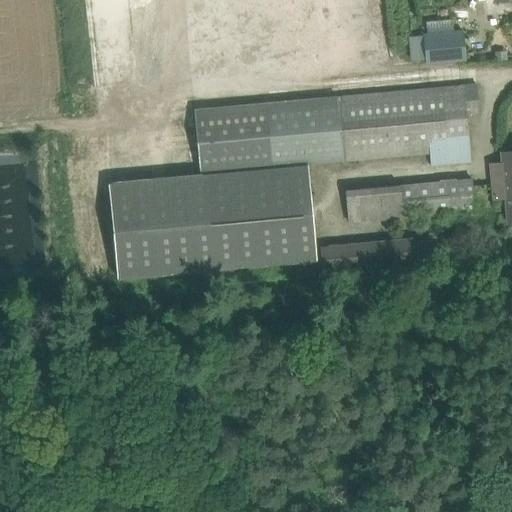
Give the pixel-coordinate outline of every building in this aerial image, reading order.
[(423,34),(426,62),(466,58),(463,30),(423,34)] [(506,51),(495,52),(495,60),(506,59),(506,51)] [(469,148),(466,112),(479,111),(476,84),(463,85),(444,87),(337,96),(269,102),(268,92),(260,93),(261,103),(194,108),(208,268),(316,258),(308,162),(343,159),(449,150),(469,148)] [(511,150),(502,151),(508,223),(511,222),(511,150)] [(475,209),(472,177),(447,180),(399,184),(402,216),(450,212),(475,209)] [(434,259),(432,237),(412,239),(414,261),(434,259)] [(351,244),(318,243),(317,257),(351,258),(351,244)]
